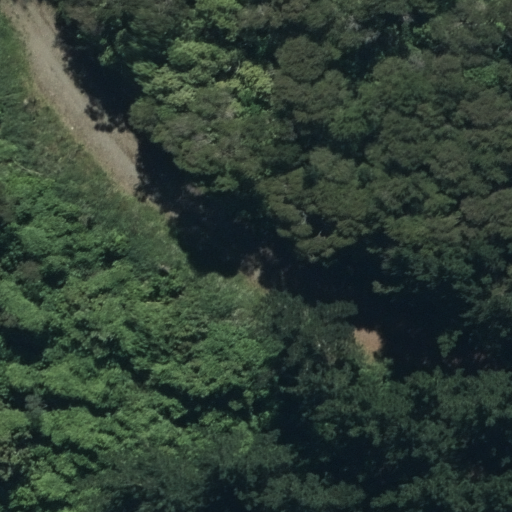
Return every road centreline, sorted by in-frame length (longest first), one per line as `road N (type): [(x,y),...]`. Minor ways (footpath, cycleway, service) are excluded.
road 1 (track): [(511,397),(303,329),(172,209),(0,0)]
road 2 (track): [(0,210),(102,511)]
